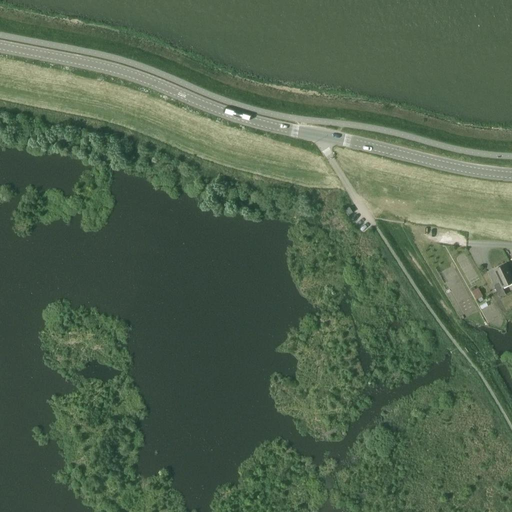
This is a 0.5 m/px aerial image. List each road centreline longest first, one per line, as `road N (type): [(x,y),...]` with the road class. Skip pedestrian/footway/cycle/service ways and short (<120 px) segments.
road 1 (tertiary): [(322,136),(215,109),(127,73),(0,46)]
road 2 (tertiary): [(511,175),(322,136)]
